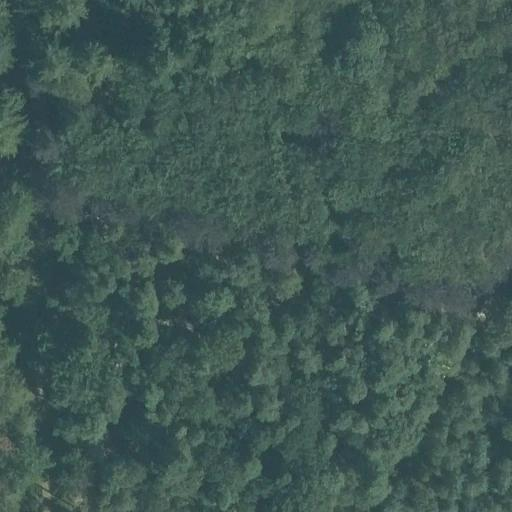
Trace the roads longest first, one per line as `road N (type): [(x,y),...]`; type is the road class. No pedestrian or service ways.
road 1 (track): [(29,511),(8,166)]
road 2 (track): [(336,511),(466,289),(511,233)]
road 3 (track): [(0,12),(7,150)]
